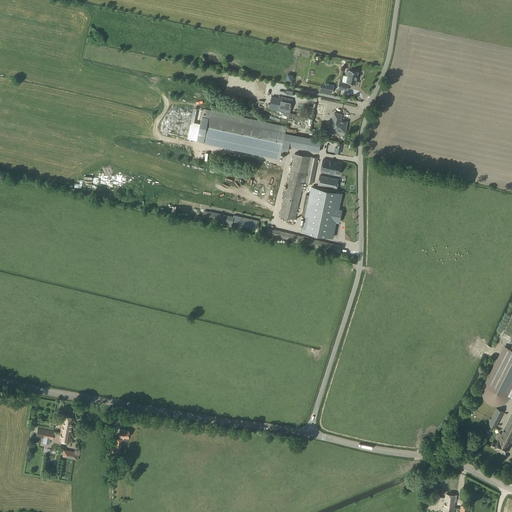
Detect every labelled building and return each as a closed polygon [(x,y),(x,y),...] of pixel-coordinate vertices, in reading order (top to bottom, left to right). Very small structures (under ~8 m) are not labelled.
[(321,69),(317,68),(316,73),(321,74),(320,77),(328,78),(329,70),(325,69),(325,66),(322,66),(321,69)] [(355,84),(358,72),(349,70),(349,71),(346,71),(345,75),(348,76),(346,83),(339,82),(338,88),(347,90),(349,84),(348,84),(349,83),(355,84)] [(331,95),(333,88),(322,86),(321,92),(331,95)] [(262,103),(261,109),(267,110),(269,111),(269,109),(290,113),(293,100),(279,97),(278,98),(272,97),(270,104),(268,104),(262,103)] [(210,110),(203,143),(280,158),(282,149),(288,151),(289,147),(318,152),(320,143),(284,135),(286,126),(210,110)] [(334,113),(330,128),(338,129),(338,131),(345,133),(346,129),(345,128),(347,122),(342,121),(342,120),(340,120),(341,114),(334,113)] [(294,153),(279,216),(294,219),(309,156),(294,153)] [(311,156),(305,182),(312,184),(317,158),(311,156)] [(323,159),(321,170),(339,173),(341,163),(323,159)] [(319,175),(317,185),(336,189),(338,179),(319,175)] [(305,216),(302,231),(323,236),(323,237),(326,238),(326,236),(330,237),(329,238),(332,239),(336,221),(339,222),(342,210),(338,209),(342,191),(337,190),(337,192),(324,189),(324,188),(318,186),(318,188),(314,187),(314,186),(311,185),(310,194),(306,194),(301,216),(305,216)] [(209,212),(207,219),(232,225),(233,217),(209,212)] [(241,220),(239,226),(255,230),(257,223),(251,222),(252,220),(249,219),(248,221),(241,220)] [(268,228),(266,237),(276,239),(277,236),(340,252),(341,246),(268,228)] [(478,356),(484,344),(473,339),(468,352),(478,356)] [(483,388),(483,392),(484,395),(485,398),(487,401),(490,403),(493,404),(497,405),(500,404),(503,403),(506,400),(508,398),(509,394),(511,388),(511,350),(504,347),(486,383),(485,385),(483,388)] [(496,408),(488,424),(495,427),(504,412),(496,408)] [(493,441),(490,446),(505,454),(511,440),(511,441),(511,440),(511,410),(500,435),(499,434),(494,442),(493,441)] [(63,416),(59,441),(68,443),(73,418),(63,416)] [(37,428),(36,437),(52,440),(54,431),(37,428)] [(115,445),(117,446),(121,446),(122,437),(128,438),(129,431),(120,430),(119,439),(116,439),(115,445)] [(65,450),(64,457),(76,459),(77,453),(65,450)] [(446,494),(443,511),(453,511),(455,501),(456,501),(456,496),(446,494)]
